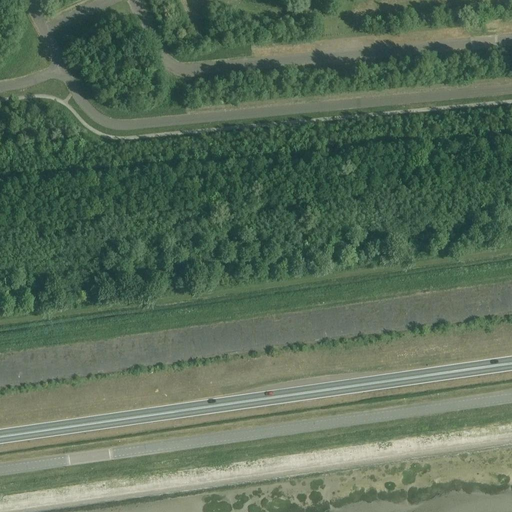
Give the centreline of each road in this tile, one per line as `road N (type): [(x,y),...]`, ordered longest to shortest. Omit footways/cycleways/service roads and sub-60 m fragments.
road 1 (trunk): [(0,437),(511,364)]
road 2 (unclassified): [(0,470),(511,397)]
road 3 (unclassified): [(60,68),(86,108),(117,125),(511,89)]
road 4 (unclassified): [(511,41),(183,71),(164,62),(136,0)]
